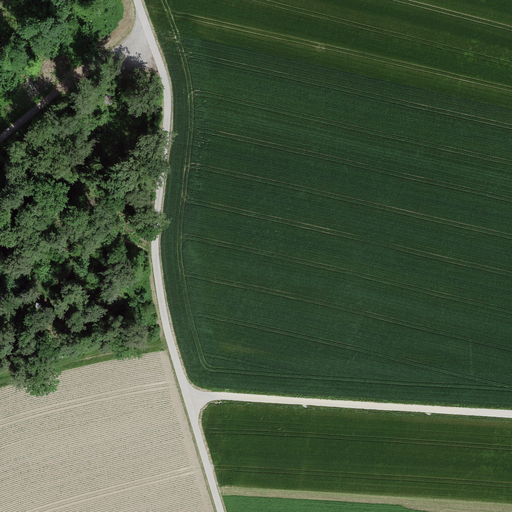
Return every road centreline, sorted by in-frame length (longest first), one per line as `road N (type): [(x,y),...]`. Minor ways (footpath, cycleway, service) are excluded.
road 1 (unclassified): [(136,0),(168,102),(152,250),(221,511)]
road 2 (track): [(185,392),(511,413)]
road 3 (track): [(0,136),(149,34)]
road 4 (track): [(0,380),(174,342)]
